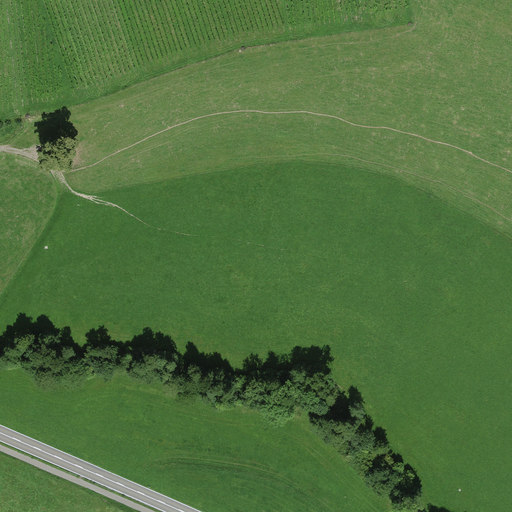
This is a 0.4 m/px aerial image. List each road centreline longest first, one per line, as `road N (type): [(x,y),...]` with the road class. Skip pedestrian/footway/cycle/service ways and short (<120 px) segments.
road 1 (track): [(0,305),(60,191),(39,159),(0,149)]
road 2 (secondary): [(0,433),(180,511)]
